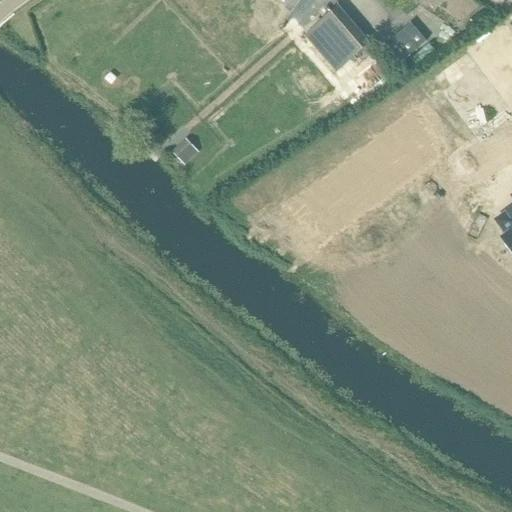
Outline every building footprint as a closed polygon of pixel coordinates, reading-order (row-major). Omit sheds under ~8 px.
[(298,17),(308,0),(291,0),(285,9),(298,17)] [(338,5),(304,34),(335,71),(369,42),(338,5)] [(411,73),(379,36),(372,43),(404,79),(411,73)] [(402,51),(416,70),(436,57),(423,38),(402,51)] [(186,139),(172,152),(185,166),(199,153),(186,139)] [(511,210),(503,217),(511,228),(511,231),(506,236),(504,238),(507,243),(504,246),(511,256),(511,210)] [(449,305),(466,295),(445,261),(428,271),(449,305)] [(394,341),(424,333),(422,322),(411,325),(408,314),(387,319),(394,341)] [(445,365),(464,351),(458,343),(439,356),(445,365)]
